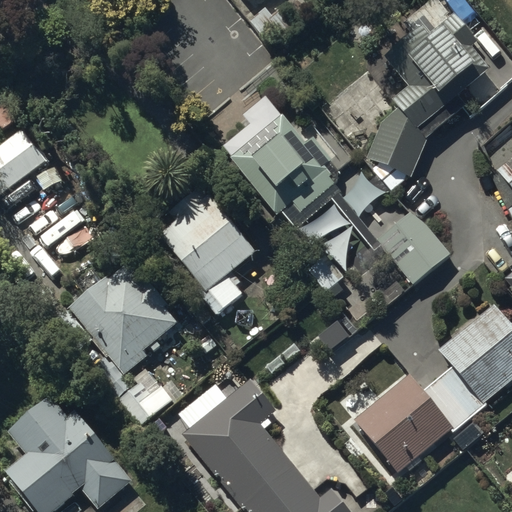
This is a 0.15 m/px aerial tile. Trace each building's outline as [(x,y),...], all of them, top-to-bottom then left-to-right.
[(417,0),(422,5),(427,0),(438,0),(447,9),(458,0),(466,0),(468,1),(468,0),(417,0)] [(435,4),(403,30),(413,42),(384,65),(408,95),(391,108),(397,115),(382,128),(367,165),(410,182),(427,142),(465,112),(456,102),(489,76),(470,53),(475,49),(453,22),(451,23),(435,4)] [(285,126),(269,106),(248,123),(255,132),(229,153),(238,164),(235,166),(281,221),(286,217),(300,234),(345,196),(333,182),(335,180),(329,172),(336,167),(316,143),(310,149),(288,123),(285,126)] [(0,152),(0,197),(46,166),(24,135),(0,152)] [(511,163),(496,176),(511,194),(511,163)] [(255,257),(201,194),(169,219),(176,227),(158,242),(201,293),(196,297),(216,320),(241,299),(227,281),(255,257)] [(414,218),(381,245),(416,289),(449,263),(414,218)] [(128,266),(55,329),(82,360),(93,350),(105,363),(94,372),(113,394),(149,363),(144,357),(149,352),(153,357),(160,351),(157,347),(180,326),(128,266)] [(511,302),(511,276),(499,288),(511,302)] [(488,409),(511,389),(511,325),(500,310),(445,354),(457,369),(488,409)] [(457,369),(425,395),(456,433),(460,435),(490,412),(488,409),(457,369)] [(412,380),(358,425),(402,478),(456,433),(425,395),(412,380)] [(320,504),(259,429),(276,415),(251,384),(226,404),(216,391),(179,420),(191,434),(182,441),(239,511),(344,511),(331,495),(320,504)] [(99,511),(131,487),(74,417),(66,423),(52,405),(9,439),(26,461),(5,477),(33,511),(57,511),(81,494),(95,511),(99,511)]
